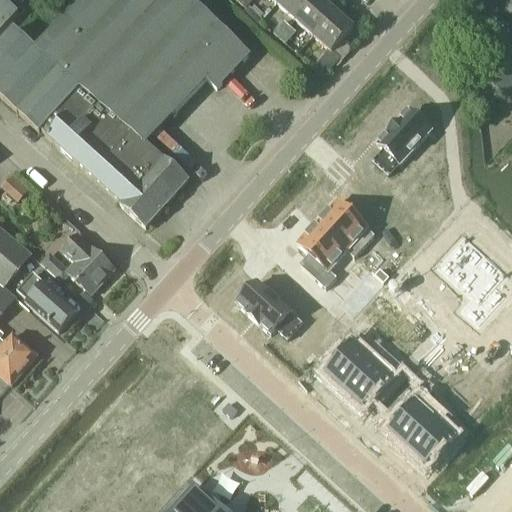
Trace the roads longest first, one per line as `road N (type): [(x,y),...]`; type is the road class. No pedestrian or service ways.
road 1 (unclassified): [(168,288),(406,23)]
road 2 (residential): [(168,288),(410,511)]
road 3 (unclassified): [(0,472),(168,288)]
road 4 (residential): [(168,288),(0,133)]
